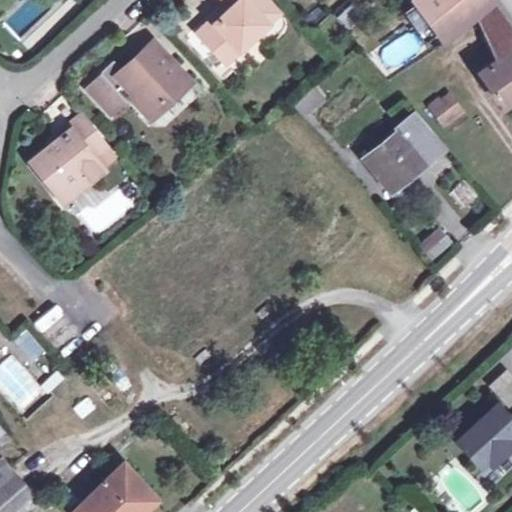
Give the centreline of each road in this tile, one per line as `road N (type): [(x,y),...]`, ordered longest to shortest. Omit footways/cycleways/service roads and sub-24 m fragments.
road 1 (primary): [(233,511),(511,257)]
road 2 (residential): [(12,85),(108,0)]
